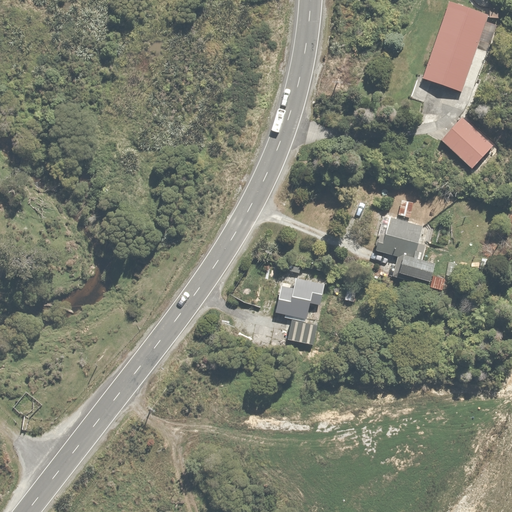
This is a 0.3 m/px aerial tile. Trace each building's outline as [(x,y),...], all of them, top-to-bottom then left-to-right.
[(489,15),(449,1),(422,77),(463,91),(489,15)] [(414,203),(402,200),(398,214),(410,217),(411,213),(415,215),(416,209),(413,208),(414,203)] [(425,226),(384,216),(375,249),(399,255),(394,274),(429,283),(435,262),(422,259),(430,231),(424,230),(425,226)] [(447,277),(435,273),(430,287),(442,290),(447,277)] [(281,284),(276,311),(307,318),(310,302),(320,304),(325,283),(296,278),(294,287),(281,284)] [(361,286),(342,284),(341,291),(346,291),(345,300),(359,302),(361,286)] [(316,323),(292,319),(288,339),(312,343),(316,323)]
